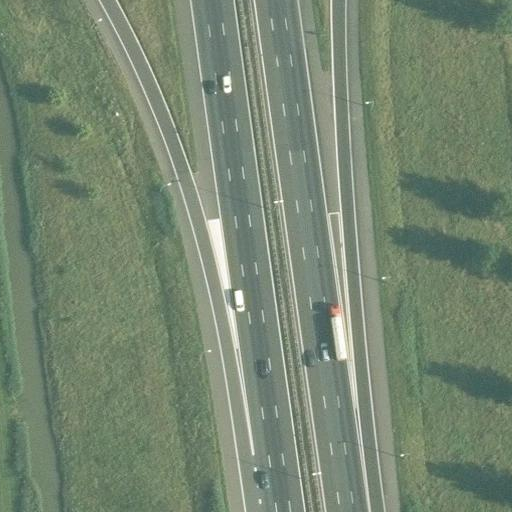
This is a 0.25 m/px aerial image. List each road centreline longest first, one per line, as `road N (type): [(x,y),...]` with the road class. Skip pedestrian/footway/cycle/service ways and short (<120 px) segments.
road 1 (motorway): [(345,511),(276,0)]
road 2 (motorway): [(355,511),(367,446),(338,0)]
road 3 (motorway): [(104,0),(161,115),(228,356),(271,456)]
road 4 (motorway): [(211,0),(271,456)]
